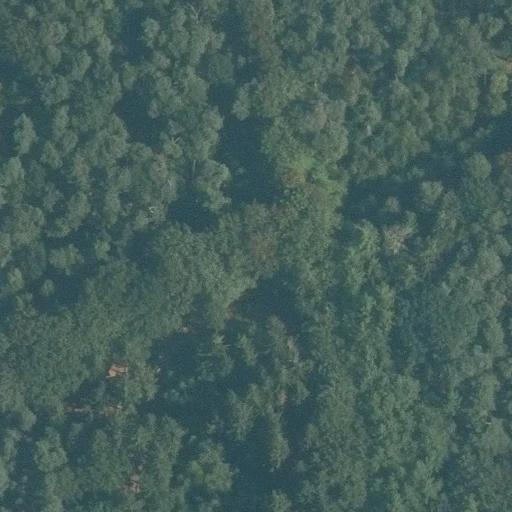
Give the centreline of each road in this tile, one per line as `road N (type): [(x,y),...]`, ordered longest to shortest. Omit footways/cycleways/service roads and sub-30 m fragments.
road 1 (track): [(363,511),(305,225)]
road 2 (track): [(511,120),(305,225)]
road 3 (track): [(305,225),(255,0)]
